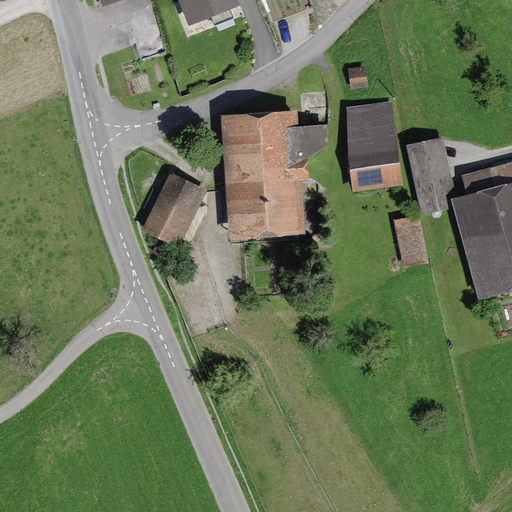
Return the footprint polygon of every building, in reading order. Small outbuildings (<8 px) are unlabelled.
[(95,0),(98,8),(130,0),(95,0)] [(234,6),(231,0),(175,0),(185,25),(234,6)] [(314,0),(260,0),(268,21),(315,4),(314,0)] [(389,105),(342,110),(347,156),(351,193),(398,187),(394,150),(389,105)] [(297,111),(221,120),(228,242),(302,235),(296,181),(303,180),(301,166),(326,147),(327,124),(298,126),(297,111)] [(438,141),(411,146),(424,210),(441,206),(438,189),(448,187),(438,141)] [(452,202),(479,301),(511,291),(511,162),(486,170),(492,191),(452,202)] [(177,243),(208,187),(174,170),(144,225),(177,243)] [(441,216),(401,223),(408,264),(427,261),(423,235),(444,232),(441,216)]
